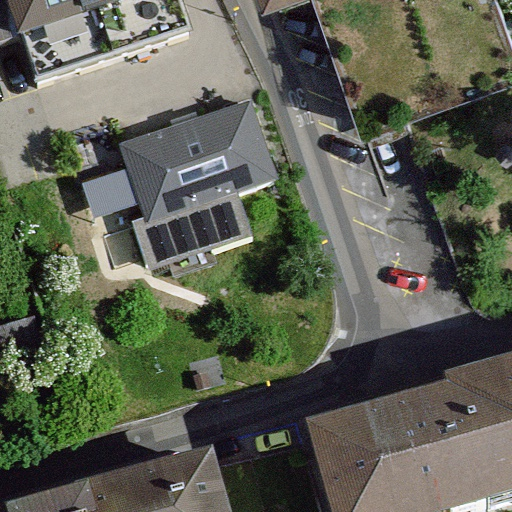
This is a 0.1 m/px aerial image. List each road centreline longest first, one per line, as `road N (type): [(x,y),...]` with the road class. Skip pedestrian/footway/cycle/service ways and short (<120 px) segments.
road 1 (residential): [(410,378),(0,496)]
road 2 (residential): [(251,0),(410,378)]
